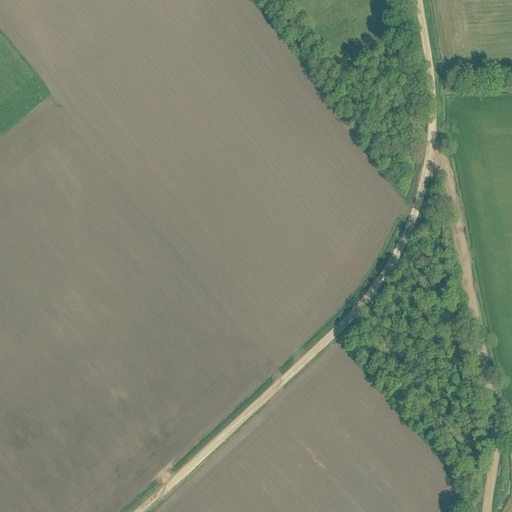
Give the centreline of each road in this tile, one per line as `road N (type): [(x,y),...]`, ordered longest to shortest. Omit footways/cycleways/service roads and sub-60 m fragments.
road 1 (unclassified): [(139,511),(337,330),(397,250),(429,151),(417,0)]
road 2 (track): [(429,151),(446,173),(494,416),(486,511)]
